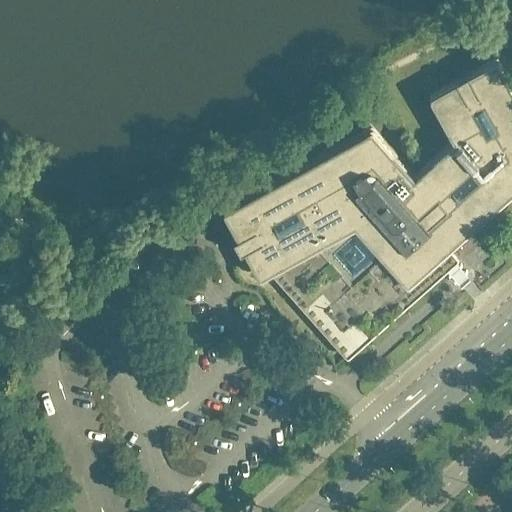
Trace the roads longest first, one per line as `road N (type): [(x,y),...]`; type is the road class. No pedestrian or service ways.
road 1 (primary): [(511,338),(313,511)]
road 2 (primary): [(413,511),(511,427)]
